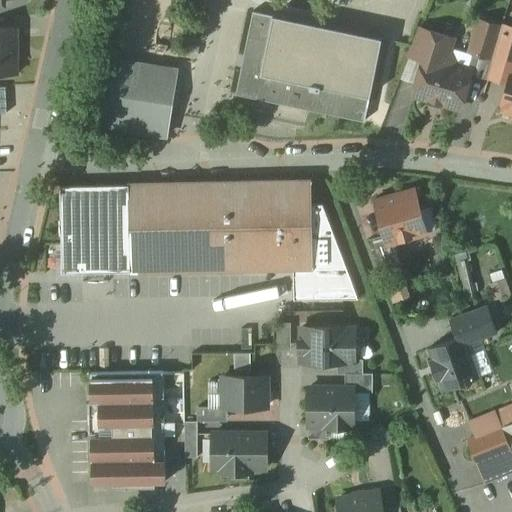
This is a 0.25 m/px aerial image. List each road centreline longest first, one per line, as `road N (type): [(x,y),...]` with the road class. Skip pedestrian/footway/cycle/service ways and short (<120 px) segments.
road 1 (residential): [(384,431),(281,484),(95,511)]
road 2 (residential): [(33,156),(330,159)]
road 3 (residential): [(413,405),(330,159)]
road 4 (residential): [(330,159),(511,175)]
road 5 (residential): [(69,0),(33,156)]
road 6 (residential): [(33,156),(0,307)]
